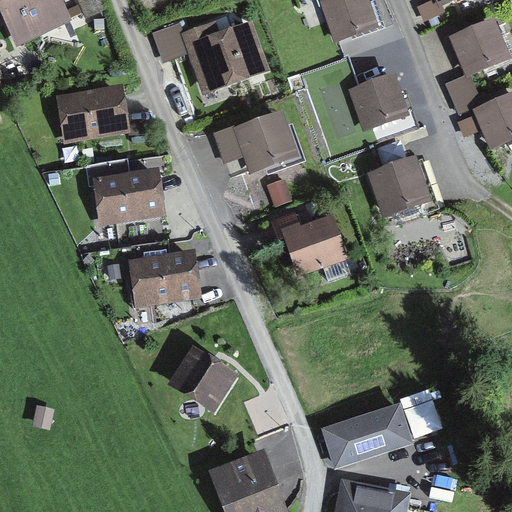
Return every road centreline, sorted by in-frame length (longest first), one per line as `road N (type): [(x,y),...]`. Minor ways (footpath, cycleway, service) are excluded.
road 1 (residential): [(305,434),(120,0)]
road 2 (residential): [(394,0),(462,182)]
